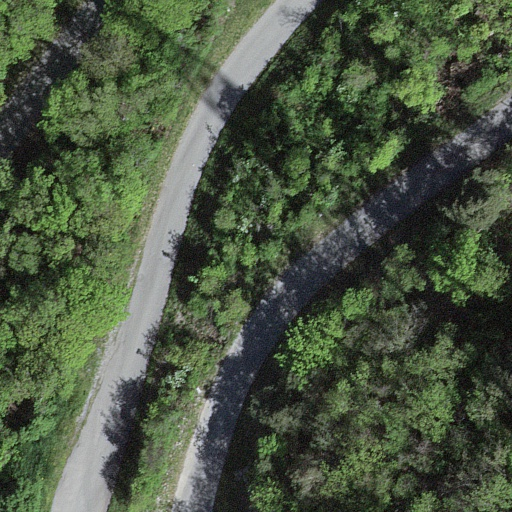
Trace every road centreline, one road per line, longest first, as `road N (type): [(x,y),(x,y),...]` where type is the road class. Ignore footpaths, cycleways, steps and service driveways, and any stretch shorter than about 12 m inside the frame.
road 1 (unclassified): [(294,0),(210,113),(175,192),(89,511)]
road 2 (unclassified): [(185,511),(235,372),(293,281),(327,247),(511,112)]
road 3 (unclassified): [(0,132),(109,0)]
